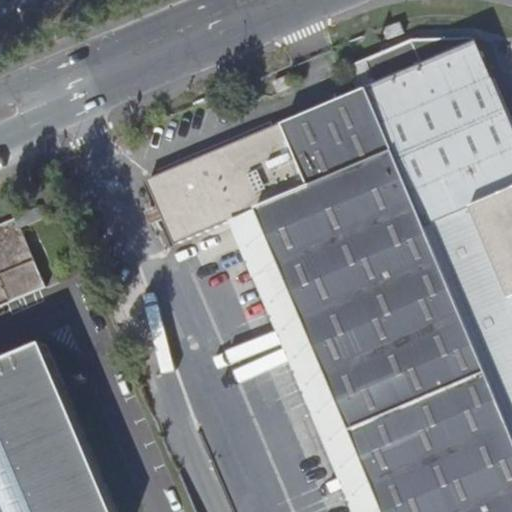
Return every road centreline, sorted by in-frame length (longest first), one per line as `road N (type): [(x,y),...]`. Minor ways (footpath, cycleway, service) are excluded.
road 1 (secondary): [(0,139),(322,0)]
road 2 (secondary): [(227,0),(0,97)]
